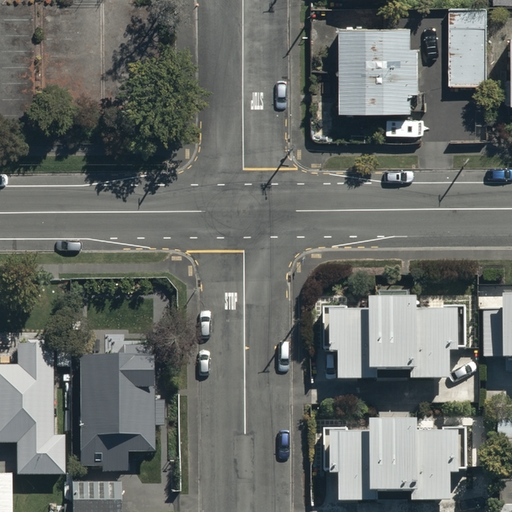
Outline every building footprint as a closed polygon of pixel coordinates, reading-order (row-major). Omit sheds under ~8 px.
[(486,5),(448,5),(449,86),(487,85),(486,5)] [(338,27),(338,108),(408,108),(408,91),(418,91),(417,45),(409,45),(409,27),(338,27)] [(377,379),(377,370),(411,370),(411,380),(449,380),(449,352),(458,352),(458,348),(466,348),(466,305),(440,305),(440,309),(416,309),(416,296),(409,296),(409,291),(377,291),(377,296),(368,296),(368,300),(360,300),(360,309),(347,309),(347,305),(322,305),(322,349),(328,349),(328,357),(337,357),(337,379),(377,379)] [(511,291),(503,292),(503,308),(484,308),(484,358),(511,358),(511,291)] [(62,434),(51,434),(51,344),(42,344),(42,341),(25,341),(25,344),(16,344),(16,364),(0,363),(0,443),(15,443),(15,475),(63,475),(62,434)] [(111,341),(111,353),(79,353),(79,465),(100,465),(99,471),(127,471),(127,451),(153,451),(153,427),(161,427),(161,401),(153,401),(152,341),(111,341)] [(511,411),(497,412),(497,451),(511,450),(511,411)] [(466,469),(466,467),(485,467),(486,427),(441,426),(441,430),(416,429),(417,418),(407,418),(407,414),(380,414),(380,419),(368,419),(368,425),(355,425),(354,431),(346,431),(346,428),(323,428),(323,471),(329,471),(329,474),(338,474),(338,500),(377,500),(377,489),(413,489),(413,499),(449,500),(449,472),(458,472),(458,469),(466,469)] [(120,511),(121,481),(70,481),(70,511),(120,511)] [(511,511),(511,503),(497,503),(497,511),(511,511)]
